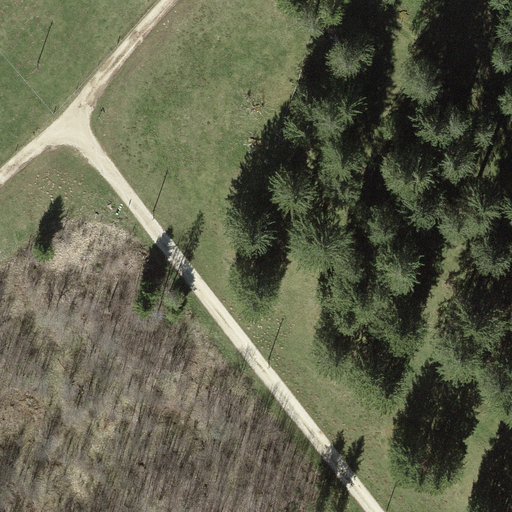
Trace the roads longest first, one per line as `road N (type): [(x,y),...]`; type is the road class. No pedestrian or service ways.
road 1 (track): [(67,121),(367,511)]
road 2 (track): [(170,0),(67,121)]
